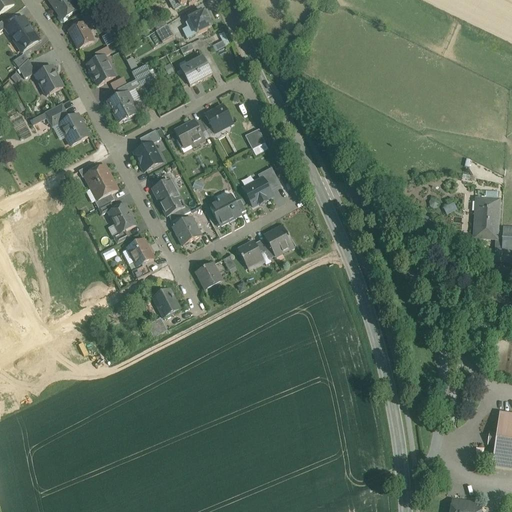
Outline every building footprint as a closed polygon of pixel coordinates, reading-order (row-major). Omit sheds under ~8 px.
[(10,0),(0,0),(0,15),(14,6),(10,0)] [(78,11),(70,0),(53,0),(49,3),(59,16),(58,20),(60,23),(64,24),(67,21),(68,18),(78,11)] [(169,0),(176,11),(181,8),(177,1),(176,2),(175,0),(169,0)] [(97,9),(82,17),(86,24),(95,19),(100,16),(97,9)] [(204,13),(190,21),(197,35),(212,28),(208,21),(210,19),(207,13),(204,14),(204,13)] [(100,16),(95,19),(98,25),(103,22),(100,16)] [(23,19),(7,30),(22,53),(39,42),(23,19)] [(164,21),(154,27),(157,32),(167,26),(164,21)] [(87,31),(84,25),(69,32),(79,50),(93,43),(92,41),(92,38),(89,32),(87,31)] [(157,32),(156,33),(163,44),(174,38),(167,26),(157,32)] [(115,32),(111,34),(118,47),(122,45),(115,32)] [(222,43),(213,47),(215,51),(228,45),(224,34),(219,36),(222,43)] [(191,45),(180,50),(183,56),(194,51),(191,45)] [(107,48),(95,55),(98,61),(104,58),(105,58),(111,55),(107,48)] [(24,55),(14,62),(19,70),(28,61),(24,55)] [(98,61),(88,67),(91,73),(90,74),(93,81),(95,80),(98,87),(115,78),(105,58),(104,58),(98,61)] [(125,61),(132,74),(138,71),(131,58),(125,61)] [(203,59),(181,71),(183,76),(189,86),(190,88),(212,76),(203,59)] [(28,61),(19,70),(25,80),(36,74),(28,61)] [(132,74),(139,88),(154,81),(146,67),(138,71),(132,74)] [(52,68),(36,77),(47,98),(63,89),(52,68)] [(189,86),(183,76),(178,78),(184,89),(189,86)] [(123,79),(111,85),(114,93),(118,91),(118,92),(127,87),(127,86),(123,79)] [(127,87),(118,92),(121,97),(126,94),(126,96),(134,92),(130,85),(127,86),(127,87)] [(126,96),(126,94),(121,97),(107,104),(119,126),(137,117),(136,114),(136,113),(135,110),(133,109),(126,96)] [(223,107),(206,117),(206,119),(212,129),(215,135),(233,125),(223,107)] [(78,117),(60,126),(61,127),(62,126),(68,137),(66,138),(71,147),(89,138),(78,117)] [(206,119),(201,122),(207,132),(212,129),(206,119)] [(195,123),(175,133),(179,141),(177,142),(181,151),(191,146),(192,148),(205,141),(195,123)] [(259,131),(245,137),(253,151),(266,144),(259,131)] [(140,141),(145,150),(152,146),(161,142),(156,132),(140,141)] [(145,150),(134,155),(144,174),(162,164),(152,146),(145,150)] [(95,165),(79,173),(83,180),(85,178),(98,171),(95,165)] [(98,171),(85,178),(92,190),(111,180),(105,168),(98,171)] [(263,180),(270,193),(281,187),(272,169),(258,177),(261,182),(263,180)] [(162,179),(152,185),(154,190),(165,184),(162,179)] [(111,180),(92,190),(98,202),(98,203),(111,196),(118,193),(111,180)] [(270,193),(263,180),(261,182),(244,191),(253,209),(259,205),(260,207),(267,203),(266,202),(272,198),(270,193)] [(185,209),(171,181),(165,184),(154,190),(153,191),(167,219),(182,211),(185,209)] [(486,193),(485,201),(499,202),(499,194),(486,193)] [(111,196),(98,203),(98,202),(95,204),(99,211),(111,204),(115,202),(111,196)] [(231,197),(210,208),(220,228),(242,217),(241,215),(235,204),(231,197)] [(240,201),(235,204),(241,215),(246,212),(240,201)] [(485,201),(477,201),(476,216),(478,217),(477,240),(497,241),(497,233),(499,202),(485,201)] [(111,204),(99,211),(102,217),(114,210),(111,204)] [(125,207),(109,215),(119,235),(120,236),(126,232),(136,227),(125,207)] [(182,211),(169,218),(171,223),(183,217),(185,216),(182,211)] [(183,217),(171,223),(174,229),(186,222),(183,217)] [(174,229),(173,229),(183,248),(202,238),(197,229),(195,231),(189,221),(186,222),(174,229)] [(283,228),(272,234),(272,235),(266,239),(265,238),(264,238),(265,240),(271,251),(275,258),(282,254),(282,255),(294,249),(290,241),(290,240),(289,239),(288,239),(283,228)] [(511,230),(503,230),(503,233),(497,233),(497,241),(502,241),(502,251),(502,252),(511,252),(511,230)] [(126,232),(120,236),(119,235),(113,238),(117,246),(130,240),(126,232)] [(265,240),(260,243),(266,253),(271,251),(265,240)] [(143,242),(128,250),(138,269),(154,261),(151,256),(153,254),(149,247),(147,248),(143,242)] [(266,253),(260,243),(255,246),(260,256),(266,253)] [(251,245),(238,252),(242,259),(242,260),(243,261),(247,269),(254,265),(253,264),(262,259),(260,256),(255,246),(254,245),(252,246),(251,245)] [(469,249),(466,253),(482,261),(484,256),(469,249)] [(266,253),(270,260),(275,258),(271,251),(266,253)] [(511,252),(502,252),(501,263),(511,263),(511,252)] [(270,260),(266,253),(260,256),(262,259),(265,265),(266,266),(271,264),(270,260)] [(235,269),(230,258),(224,262),(229,272),(235,269)] [(250,273),(265,265),(262,259),(253,264),(254,265),(247,269),(250,273)] [(212,266),(197,275),(205,291),(213,287),(213,288),(222,284),(212,266)] [(146,268),(134,274),(138,283),(151,276),(146,268)] [(504,279),(501,275),(497,275),(494,279),(489,279),(487,283),(489,287),(494,287),(496,283),(501,283),(504,279)] [(467,294),(471,283),(462,279),(462,280),(451,276),(447,285),(467,294)] [(170,292),(153,300),(164,320),(180,312),(170,292)] [(161,320),(147,328),(154,340),(167,333),(161,320)] [(511,417),(501,416),(498,437),(490,435),(489,445),(497,447),(494,467),(511,469),(511,417)] [(480,511),(481,507),(453,502),(451,511),(480,511)]
